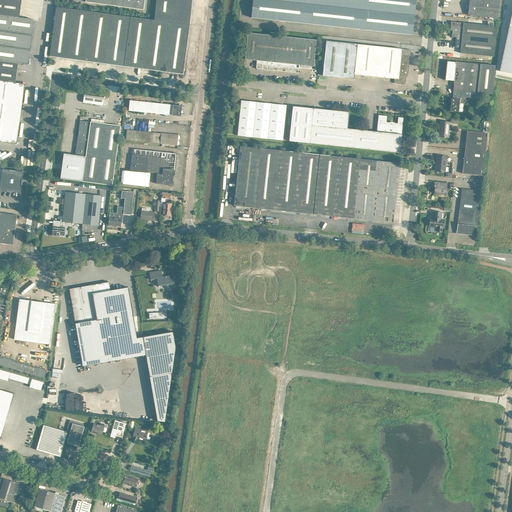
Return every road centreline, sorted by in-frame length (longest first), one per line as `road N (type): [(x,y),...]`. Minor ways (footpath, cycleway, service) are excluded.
road 1 (unclassified): [(511,402),(295,372),(285,380),(266,511)]
road 2 (unclassified): [(30,259),(59,80),(202,97)]
road 3 (tertiary): [(408,247),(188,231)]
road 4 (unclassified): [(426,102),(232,84)]
road 5 (tertiary): [(188,231),(30,259)]
road 6 (unclassified): [(408,247),(426,102)]
road 7 (unclassified): [(188,231),(202,97)]
